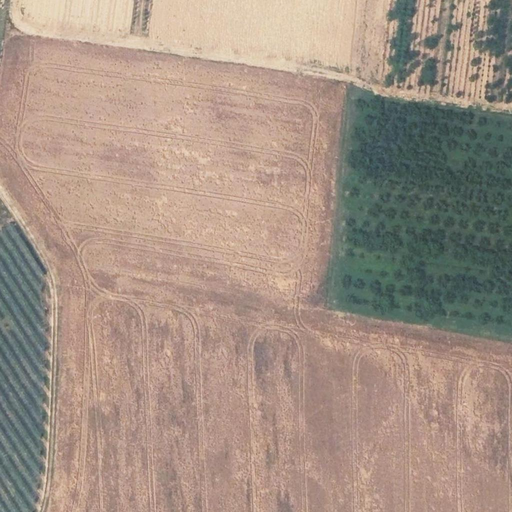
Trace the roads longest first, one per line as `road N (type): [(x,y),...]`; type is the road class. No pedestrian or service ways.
road 1 (track): [(340,74),(33,30),(15,16),(16,0)]
road 2 (track): [(0,190),(54,279),(42,511)]
